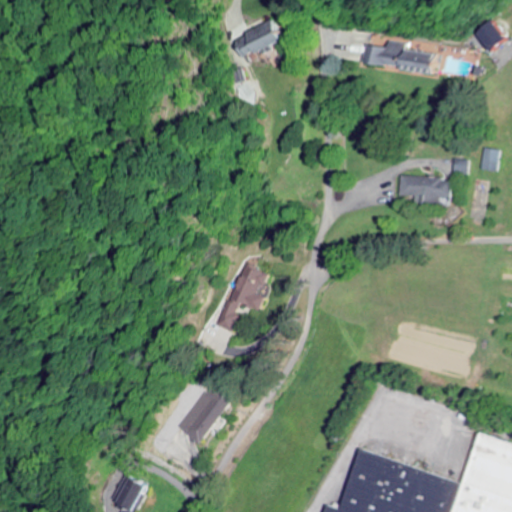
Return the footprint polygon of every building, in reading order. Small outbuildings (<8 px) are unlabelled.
[(511,46),(511,34),(498,21),(483,35),(503,55),(511,46)] [(287,42),(277,22),(246,37),(255,57),(287,42)] [(369,46),(367,66),(441,75),(444,56),(406,51),(407,45),(390,43),(389,48),(369,46)] [(485,171),(506,174),(509,152),(488,149),(485,171)] [(459,176),(474,176),(474,161),(459,161),(459,176)] [(460,200),(460,179),(408,178),(407,197),(424,197),(424,204),(447,205),(447,199),(460,200)] [(225,328),(240,334),(249,306),(271,314),(276,299),(270,296),(278,275),(248,264),(225,328)] [(237,400),(211,384),(182,431),(208,447),(237,400)] [(511,511),(511,442),(490,436),(476,484),(364,452),(348,510),(334,506),(332,511),(511,511)] [(148,511),(158,485),(131,476),(121,501),(148,511)]
